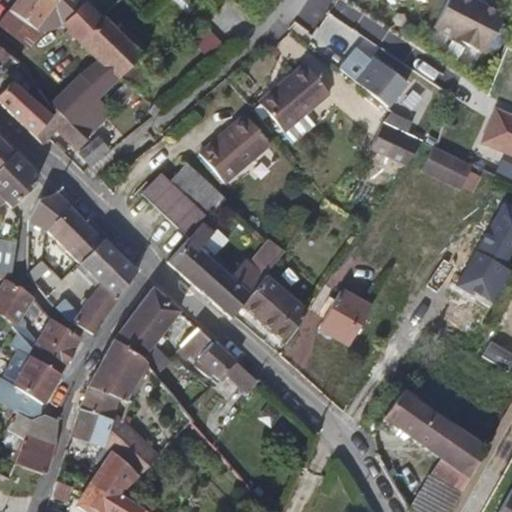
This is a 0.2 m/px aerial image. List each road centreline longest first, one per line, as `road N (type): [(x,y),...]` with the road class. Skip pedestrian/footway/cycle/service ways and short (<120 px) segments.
road 1 (residential): [(71,192),(335,421),(390,511)]
road 2 (residential): [(293,0),(267,32),(71,192)]
